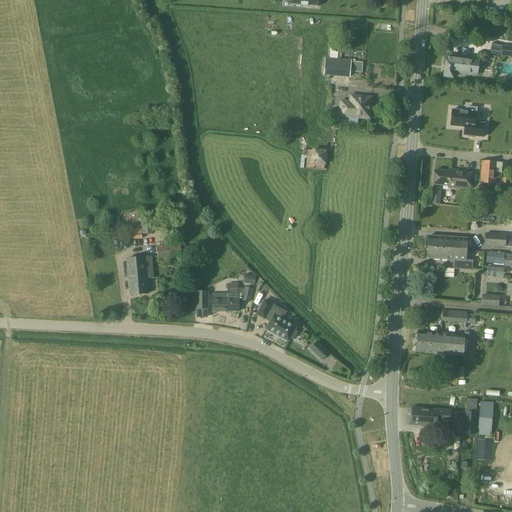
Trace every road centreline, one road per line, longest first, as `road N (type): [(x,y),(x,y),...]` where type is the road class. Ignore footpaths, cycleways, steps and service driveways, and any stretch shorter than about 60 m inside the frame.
road 1 (unclassified): [(391,393),(350,390),(216,336),(0,324)]
road 2 (secondary): [(398,302),(423,0)]
